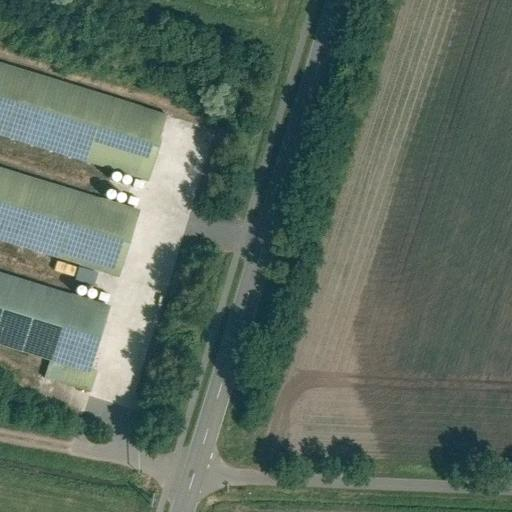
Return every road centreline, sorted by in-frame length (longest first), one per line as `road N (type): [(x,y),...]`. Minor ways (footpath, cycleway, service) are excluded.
road 1 (tertiary): [(191,471),(335,0)]
road 2 (unclassified): [(191,471),(511,484)]
road 3 (track): [(0,435),(191,471)]
